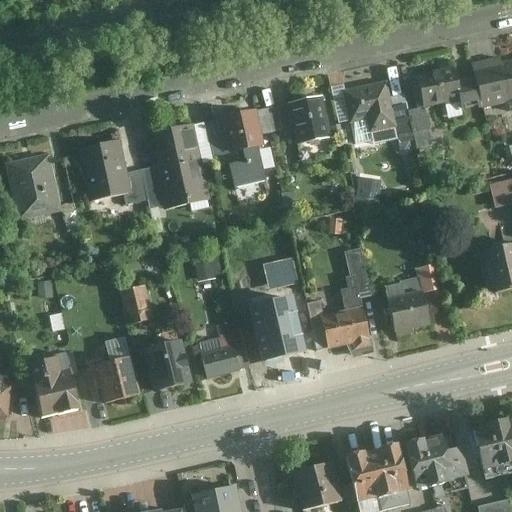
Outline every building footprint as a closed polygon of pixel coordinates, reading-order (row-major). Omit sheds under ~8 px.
[(475,78),(464,80),(470,105),(481,102),(483,108),(506,103),(508,111),(511,109),(511,58),(502,60),(501,56),(471,63),(475,78)] [(454,66),(416,74),(424,107),(462,98),(454,66)] [(387,80),(342,90),(350,123),(367,120),(369,133),(396,127),(392,106),(387,80)] [(324,96),(288,104),(299,150),(335,142),(324,96)] [(406,103),(392,106),(400,143),(414,140),(406,103)] [(283,130),(277,106),(257,110),(263,134),(283,130)] [(430,130),(425,108),(408,112),(413,133),(430,130)] [(257,109),(221,116),(229,152),(242,149),(245,161),(229,164),(234,186),(265,179),(257,146),(264,145),(257,109)] [(222,147),(216,119),(205,122),(211,150),(222,147)] [(152,132),(159,165),(153,167),(162,206),(163,210),(210,200),(193,124),(152,132)] [(430,130),(413,133),(416,148),(433,145),(430,130)] [(122,194),(131,192),(126,173),(119,139),(76,148),(87,201),(122,194)] [(48,153),(3,163),(16,221),(61,211),(48,153)] [(449,176),(441,165),(425,177),(434,188),(449,176)] [(153,167),(140,170),(147,200),(149,208),(162,206),(153,167)] [(140,170),(126,173),(131,192),(122,194),(125,206),(147,200),(140,170)] [(382,181),(360,178),(357,197),(379,200),(382,181)] [(511,203),(511,195),(509,180),(493,184),(498,207),(511,203)] [(287,247),(288,229),(276,229),(275,246),(287,247)] [(511,243),(480,251),(489,295),(511,289),(511,243)] [(371,296),(360,248),(344,252),(350,276),(345,278),(348,288),(340,290),(345,310),(362,306),(360,298),(371,296)] [(218,257),(194,262),(198,281),(222,276),(218,257)] [(438,264),(417,269),(423,293),(444,288),(438,264)] [(412,329),(430,325),(419,277),(401,280),(402,283),(385,287),(394,334),(395,334),(396,337),(413,334),(412,329)] [(51,282),(38,283),(39,298),(52,297),(51,282)] [(148,288),(119,295),(128,330),(156,323),(148,288)] [(324,315),(320,301),(308,303),(318,352),(351,344),(352,351),(370,347),(362,307),(324,315)] [(253,328),(263,365),(307,353),(294,302),(266,310),(270,324),(253,328)] [(228,325),(233,345),(240,371),(250,368),(239,322),(228,325)] [(180,340),(142,350),(152,391),(190,382),(180,340)] [(233,345),(202,353),(200,344),(191,346),(199,382),(240,371),(233,345)] [(131,353),(87,364),(93,389),(98,387),(102,406),(141,397),(131,353)] [(67,360),(29,369),(43,426),(80,417),(67,360)] [(12,388),(0,387),(0,425),(9,426),(12,388)] [(511,420),(472,431),(485,481),(511,473),(511,420)] [(441,436),(405,444),(416,489),(468,477),(461,449),(445,453),(441,436)] [(396,444),(344,457),(356,504),(408,491),(396,444)] [(331,463),(290,473),(299,511),(302,511),(341,503),(331,463)] [(245,511),(241,489),(194,498),(196,511),(245,511)] [(511,511),(511,505),(511,502),(479,509),(479,511),(511,511)]
